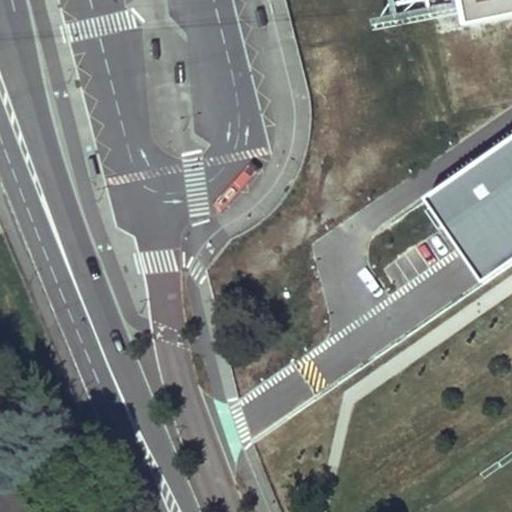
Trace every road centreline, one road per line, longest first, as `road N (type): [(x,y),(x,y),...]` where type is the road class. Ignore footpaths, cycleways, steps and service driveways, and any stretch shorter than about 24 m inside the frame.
road 1 (primary): [(190,511),(9,35)]
road 2 (primary): [(0,135),(153,511)]
